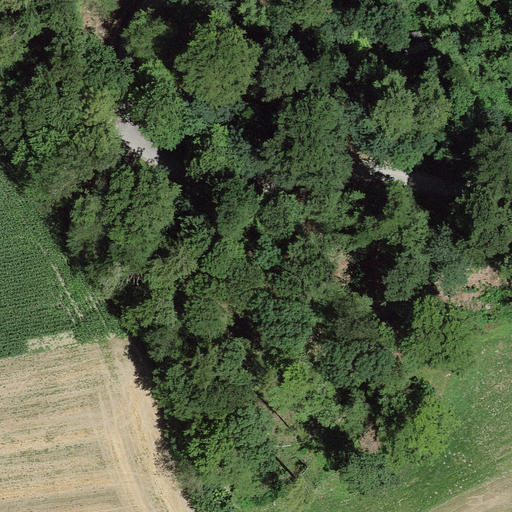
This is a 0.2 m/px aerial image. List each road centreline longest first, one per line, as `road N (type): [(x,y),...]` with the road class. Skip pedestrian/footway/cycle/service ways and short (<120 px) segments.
road 1 (track): [(55,144),(248,511)]
road 2 (track): [(131,131),(122,50),(150,0)]
